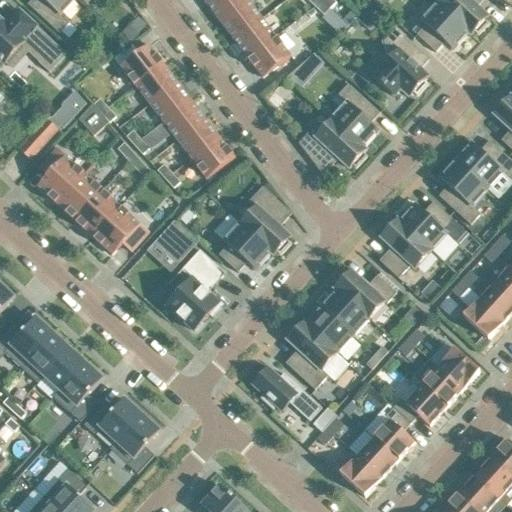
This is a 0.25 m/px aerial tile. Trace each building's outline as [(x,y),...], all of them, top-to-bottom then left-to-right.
[(62,16),(76,0),(33,0),(28,6),(60,35),(70,24),(62,16)] [(220,23),(249,1),(247,0),(212,0),(206,5),(220,23)] [(322,2),(319,0),(307,0),(315,8),(322,2)] [(337,4),(332,0),(323,0),(322,2),(330,10),(337,4)] [(389,0),(371,0),(383,11),(391,2),(389,0)] [(477,8),(484,0),(441,0),(438,4),(470,33),(469,34),(472,37),(475,33),(478,36),(489,24),(486,22),(489,18),(477,8)] [(234,41),(262,19),(249,1),(220,23),(234,41)] [(330,10),(322,2),(315,8),(324,16),(330,10)] [(470,33),(438,4),(422,22),(426,26),(417,36),(436,53),(445,43),(453,51),(469,34),(470,33)] [(315,8),(310,12),(313,16),(318,12),(315,8)] [(0,60),(4,64),(6,62),(13,69),(28,51),(41,62),(39,64),(50,74),(67,55),(37,27),(20,12),(7,26),(0,19),(0,60)] [(351,12),(342,21),(348,27),(357,17),(351,12)] [(248,59),(276,38),(262,19),(234,41),(248,59)] [(401,90),(410,99),(414,94),(417,97),(428,85),(425,82),(429,78),(421,70),(430,60),(396,29),(384,43),(388,56),(391,59),(380,71),(380,72),(374,79),(394,98),(401,90)] [(291,57),(276,38),(248,59),(263,79),(291,57)] [(136,88),(165,66),(149,46),(121,68),(136,88)] [(103,51),(98,57),(104,63),(109,57),(103,51)] [(95,55),(87,64),(96,72),(104,63),(98,57),(95,55)] [(150,106),(178,84),(165,66),(136,88),(150,106)] [(164,124),(192,102),(178,84),(150,106),(164,124)] [(347,104),(331,121),(363,150),(364,149),(379,132),(371,124),(380,114),(349,85),(338,96),(347,104)] [(511,98),(510,97),(507,100),(504,97),(493,109),(497,112),(494,115),(511,131),(502,142),(511,151),(511,98)] [(100,100),(94,106),(102,115),(108,109),(100,100)] [(178,142),(206,121),(192,102),(164,124),(178,142)] [(102,115),(94,106),(93,105),(78,121),(93,137),(109,123),(102,115)] [(64,130),(74,118),(62,106),(62,107),(63,108),(52,120),(64,130)] [(117,118),(108,109),(102,115),(109,123),(110,124),(117,118)] [(47,121),(43,126),(53,136),(58,130),(47,121)] [(192,160),(220,139),(206,121),(178,142),(192,160)] [(363,150),(331,121),(316,137),(310,132),(299,145),(323,177),(339,160),(350,170),(353,167),(356,170),(367,158),(364,155),(367,152),(364,149),(363,150)] [(53,136),(43,126),(39,130),(49,140),(53,136)] [(49,140),(39,130),(33,137),(43,147),(49,140)] [(133,132),(127,138),(135,147),(142,141),(133,132)] [(43,147),(33,137),(28,142),(39,152),(43,147)] [(235,158),(220,139),(192,160),(207,180),(235,158)] [(150,150),(142,141),(135,147),(143,156),(150,150)] [(39,152),(28,142),(20,151),(30,161),(39,152)] [(472,144),(456,162),(488,191),(503,174),(511,182),(511,181),(511,162),(490,142),(481,152),(472,144)] [(136,157),(125,144),(118,150),(130,163),(136,157)] [(58,206),(85,176),(57,150),(40,168),(49,177),(38,188),(58,206)] [(148,169),(136,157),(130,163),(141,175),(148,169)] [(473,208),(488,191),(456,162),(440,180),(448,187),(439,197),(471,226),(481,215),(473,208)] [(164,166),(158,172),(166,181),(173,175),(164,166)] [(181,184),(173,175),(166,181),(174,190),(181,184)] [(75,222),(103,192),(85,176),(58,206),(75,222)] [(268,183),(263,188),(275,199),(278,196),(268,183)] [(255,208),(240,225),(272,254),(271,254),(274,257),(277,254),(281,256),(291,245),(288,242),(291,238),(280,228),(292,215),(263,188),(250,203),(255,208)] [(93,238),(121,208),(103,192),(75,222),(93,238)] [(416,206),(401,223),(400,224),(432,253),(448,235),(444,231),(453,221),(434,203),(424,213),(416,206)] [(149,234),(121,208),(93,238),(112,256),(123,244),(132,253),(149,234)] [(400,224),(401,223),(398,220),(395,224),(391,221),(381,232),(384,235),(381,239),(392,249),(380,262),(399,280),(411,266),(416,270),(432,253),(400,224)] [(175,222),(156,243),(179,264),(198,244),(175,222)] [(272,254),(240,225),(224,242),(228,246),(219,256),(238,274),(247,264),(256,271),(271,254),(272,254)] [(487,229),(480,237),(488,244),(495,236),(487,229)] [(510,243),(503,237),(494,247),(501,254),(510,243)] [(492,264),(501,254),(494,247),(484,257),(492,264)] [(210,316),(213,319),(213,318),(212,316),(222,305),(213,297),(214,296),(213,295),(211,297),(208,294),(226,275),(200,252),(169,286),(179,295),(167,308),(194,333),(210,316)] [(511,265),(497,282),(511,296),(511,265)] [(334,290),(337,292),(338,292),(369,321),(385,304),(386,306),(397,294),(378,277),(368,287),(351,271),(348,275),(345,272),(334,283),(337,286),(334,290)] [(478,279),(471,272),(461,282),(469,289),(478,279)] [(459,299),(469,289),(461,282),(452,293),(459,299)] [(511,315),(511,296),(497,282),(480,300),(506,323),(511,315)] [(0,315),(0,314),(14,299),(0,286),(0,333),(9,324),(0,315)] [(338,292),(337,292),(322,309),(354,338),(369,321),(338,292)] [(506,323),(480,300),(464,318),(489,341),(506,323)] [(354,338),(322,309),(307,325),(306,326),(338,355),(354,338)] [(0,349),(22,370),(54,335),(36,319),(22,335),(12,327),(0,340),(0,349)] [(323,372),(338,355),(306,326),(307,325),(304,323),(301,326),(298,323),(287,335),(290,338),(287,341),(298,351),(286,365),(315,391),(329,377),(323,372)] [(425,337),(417,331),(408,341),(415,348),(425,337)] [(45,377),(69,350),(54,335),(22,370),(39,385),(45,378),(45,377)] [(406,358),(415,348),(408,341),(398,351),(406,358)] [(382,348),(374,357),(380,362),(388,353),(382,348)] [(60,392),(85,365),(69,350),(45,377),(45,378),(60,391),(60,392)] [(455,350),(438,369),(463,392),(480,373),(455,350)] [(372,371),(380,362),(374,357),(366,366),(372,371)] [(392,359),(384,368),(388,372),(396,363),(392,359)] [(463,392),(438,369),(429,361),(413,378),(422,387),(447,409),(463,392)] [(89,396),(103,381),(85,365),(60,392),(60,391),(53,398),(81,423),(98,405),(89,396)] [(280,379),(268,368),(252,386),(264,397),(261,400),(273,410),(276,407),(282,413),(290,404),(310,423),(323,410),(284,375),(280,379)] [(447,409),(422,387),(405,405),(401,401),(393,409),(411,425),(418,417),(430,428),(447,409)] [(371,389),(366,395),(373,402),(379,396),(371,389)] [(18,406),(9,398),(4,404),(13,412),(18,406)] [(114,447),(142,417),(125,401),(110,416),(101,408),(84,427),(94,435),(97,432),(114,447)] [(27,414),(18,406),(13,412),(22,420),(27,414)] [(404,434),(411,425),(393,409),(386,418),(390,422),(373,440),(399,463),(415,444),(404,434)] [(328,410),(313,426),(322,434),(337,418),(328,410)] [(146,448),(160,433),(142,417),(114,447),(110,451),(138,476),(155,457),(146,448)] [(344,426),(336,419),(327,430),(334,436),(344,426)] [(11,420),(5,426),(14,434),(20,428),(11,420)] [(325,447),(334,436),(327,430),(317,440),(325,447)] [(399,463),(373,440),(357,457),(382,480),(399,463)] [(511,445),(508,441),(491,460),(511,479),(511,445)] [(382,480),(357,457),(340,476),(365,499),(382,480)] [(511,487),(511,479),(491,460),(475,478),(500,500),(511,487)] [(94,511),(95,511),(79,497),(88,488),(69,471),(44,498),(59,511),(94,511)] [(489,511),(500,500),(475,478),(458,495),(476,511),(489,511)] [(246,511),(233,500),(234,499),(231,496),(230,497),(218,486),(211,495),(212,496),(203,507),(208,511),(246,511)] [(476,511),(458,495),(443,511),(476,511)] [(59,511),(44,498),(31,511),(59,511)]
